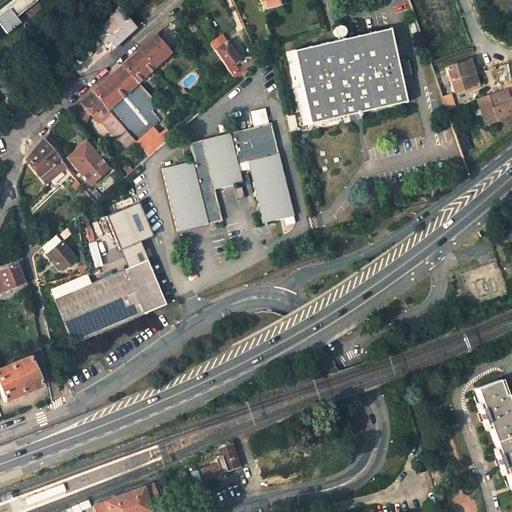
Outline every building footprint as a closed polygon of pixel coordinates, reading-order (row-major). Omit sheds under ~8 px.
[(0,39),(19,25),(16,20),(38,2),(36,0),(16,0),(0,13),(0,39)] [(262,10),(281,5),(279,0),(258,0),(259,0),(260,0),(262,10)] [(408,0),(412,12),(425,7),(438,46),(460,38),(446,0),(408,0)] [(117,8),(95,34),(109,50),(135,27),(117,8)] [(335,26),(333,27),(332,28),(331,30),(331,32),(332,34),(333,35),(334,37),(336,37),(338,37),(340,36),(341,35),(342,33),(342,31),(342,30),(341,28),(340,27),(338,26),(337,25),(335,26)] [(358,114),(403,104),(397,78),(394,63),(386,29),(350,37),(289,51),(306,126),(358,114)] [(155,36),(137,52),(152,68),(169,53),(155,36)] [(237,60),(225,43),(221,37),(209,45),(234,82),(257,62),(255,56),(236,71),(232,64),(237,60)] [(136,82),(144,75),(146,77),(148,75),(146,73),(152,68),(137,52),(121,66),(136,82)] [(406,61),(394,63),(397,78),(408,75),(406,61)] [(468,61),(445,69),(453,92),(471,86),(470,84),(476,82),(468,61)] [(119,124),(133,140),(158,118),(152,111),(158,106),(136,82),(121,66),(92,93),(106,110),(119,124)] [(163,80),(156,86),(167,97),(173,92),(163,80)] [(490,122),(495,121),(483,87),(478,88),(490,122)] [(164,101),(153,89),(147,94),(158,106),(159,105),(162,108),(165,105),(162,102),(164,101)] [(80,103),(95,120),(100,115),(106,110),(92,93),(80,103)] [(100,115),(112,129),(119,124),(106,110),(100,115)] [(147,156),(170,137),(164,128),(157,134),(152,127),(159,120),(158,118),(133,140),(147,156)] [(214,189),(242,183),(237,163),(250,160),(255,181),(252,181),(262,223),(292,215),(271,123),(189,142),(192,159),(160,167),(175,232),(221,221),(214,189)] [(176,125),(169,132),(172,135),(179,129),(176,125)] [(46,183),(64,168),(65,167),(59,161),(60,160),(49,147),(54,143),(47,135),(26,160),(46,183)] [(84,141),(65,158),(88,185),(107,169),(84,141)] [(77,182),(73,186),(77,191),(81,187),(77,182)] [(38,239),(44,245),(51,239),(45,233),(38,239)] [(59,242),(46,255),(61,270),(74,258),(59,242)] [(145,260),(53,298),(72,343),(164,306),(145,260)] [(0,292),(23,283),(15,264),(0,270),(0,292)] [(85,264),(78,266),(80,274),(86,273),(85,264)] [(40,386),(28,356),(0,368),(0,393),(3,402),(40,386)] [(511,425),(507,412),(509,411),(503,395),(501,396),(495,380),(472,388),(478,402),(475,404),(485,431),(488,430),(495,450),(492,451),(501,476),(504,475),(511,495),(511,498),(510,500),(511,505),(511,425)] [(272,435),(280,462),(258,468),(260,475),(282,469),(296,466),(287,437),(272,435)] [(201,480),(238,466),(230,445),(218,449),(221,457),(215,459),(216,464),(197,471),(201,480)] [(151,485),(94,506),(96,511),(149,511),(160,508),(155,496),(160,494),(156,484),(151,486),(151,485)] [(188,497),(195,494),(193,487),(185,490),(188,497)] [(88,500),(79,503),(82,510),(91,507),(88,500)]
